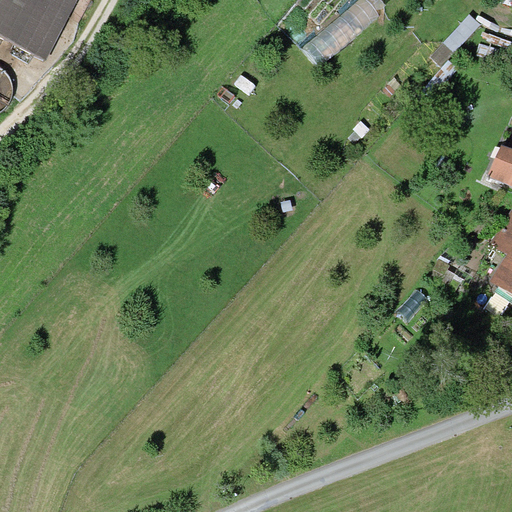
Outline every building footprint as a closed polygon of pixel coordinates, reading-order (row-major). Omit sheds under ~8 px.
[(0,0),(0,37),(46,61),(77,0),(0,0)] [(325,68),(387,1),(385,0),(359,0),(310,54),(325,68)] [(458,52),(484,26),(474,16),(448,42),(458,52)] [(0,108),(17,105),(9,68),(0,69),(0,108)] [(511,151),(501,147),(488,176),(511,186),(511,151)] [(511,211),(489,246),(508,257),(490,283),(511,298),(511,211)]
